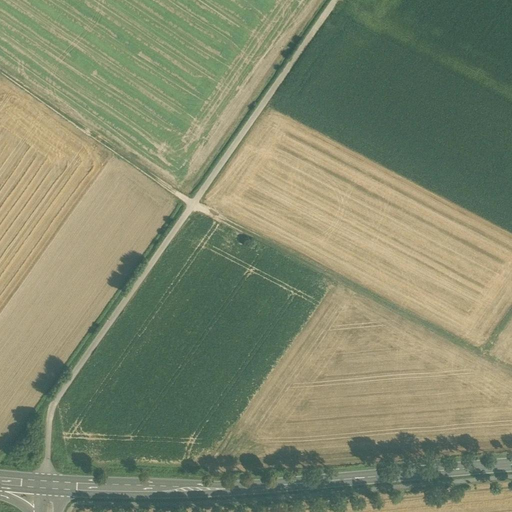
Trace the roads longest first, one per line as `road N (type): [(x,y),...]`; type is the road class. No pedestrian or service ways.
road 1 (secondary): [(511,465),(215,486),(49,485)]
road 2 (track): [(511,372),(194,204)]
road 3 (track): [(194,204),(59,396),(49,424),(49,485)]
road 4 (track): [(339,0),(194,204)]
road 5 (track): [(0,72),(194,204)]
